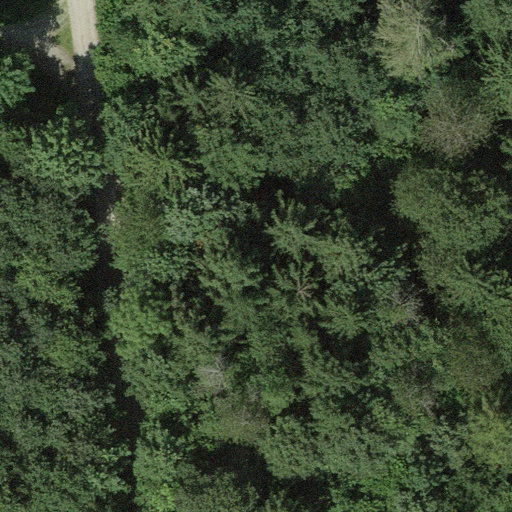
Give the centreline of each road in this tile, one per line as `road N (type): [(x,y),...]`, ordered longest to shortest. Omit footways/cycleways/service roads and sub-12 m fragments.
road 1 (track): [(140,511),(79,0)]
road 2 (track): [(95,130),(84,99),(25,53),(0,47)]
